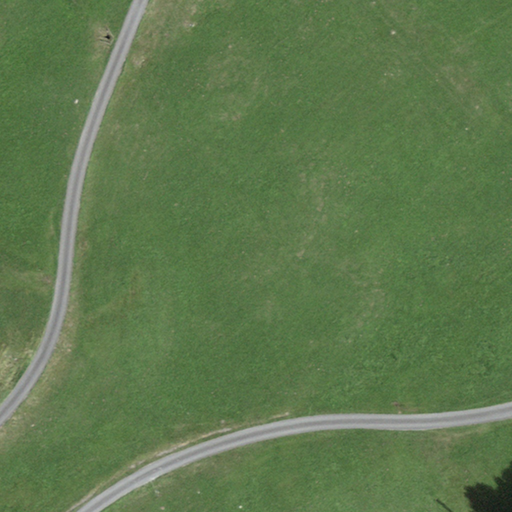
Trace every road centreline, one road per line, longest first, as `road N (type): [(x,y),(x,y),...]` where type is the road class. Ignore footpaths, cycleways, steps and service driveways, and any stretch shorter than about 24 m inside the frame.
road 1 (track): [(0,416),(32,376),(57,320),(83,157),(144,0)]
road 2 (track): [(94,511),(122,489),(229,438),(435,424),(511,409)]
